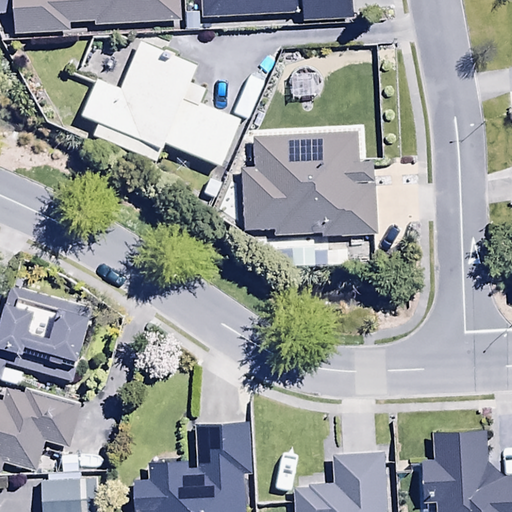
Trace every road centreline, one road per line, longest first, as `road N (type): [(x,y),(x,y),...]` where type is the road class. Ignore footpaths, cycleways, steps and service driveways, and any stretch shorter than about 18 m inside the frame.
road 1 (residential): [(0,193),(88,235),(256,347),(313,365),(468,366)]
road 2 (residential): [(468,366),(458,113),(438,0)]
